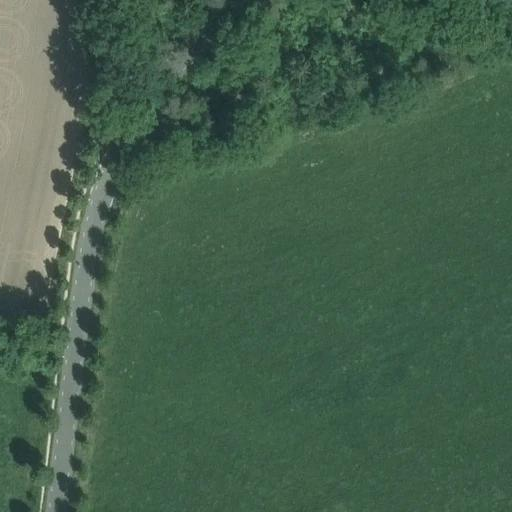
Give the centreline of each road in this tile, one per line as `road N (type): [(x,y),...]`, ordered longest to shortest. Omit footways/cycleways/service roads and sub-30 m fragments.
road 1 (tertiary): [(56,511),(89,245),(113,164),(137,119),(229,0)]
road 2 (track): [(113,164),(100,85),(104,0)]
